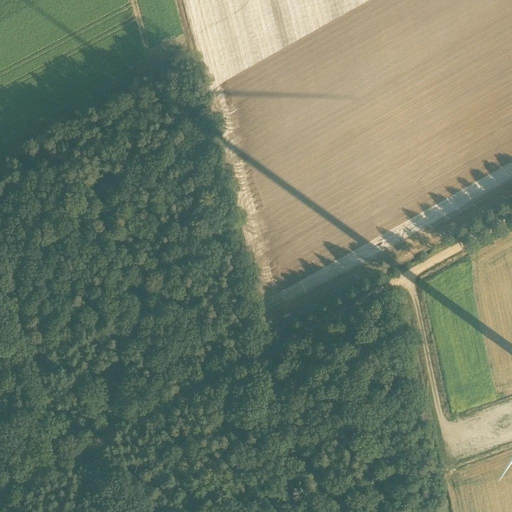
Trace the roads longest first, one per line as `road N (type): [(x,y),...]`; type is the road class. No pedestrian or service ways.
road 1 (track): [(511,216),(7,493)]
road 2 (track): [(406,274),(444,426),(470,434),(487,429)]
